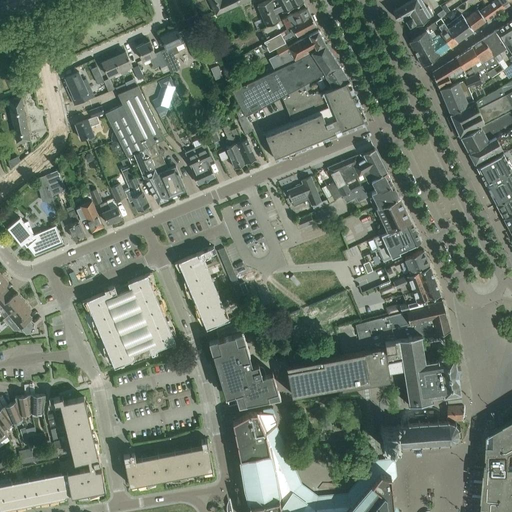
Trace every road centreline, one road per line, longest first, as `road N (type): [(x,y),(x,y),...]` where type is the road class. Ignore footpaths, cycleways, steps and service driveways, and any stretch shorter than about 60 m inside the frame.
road 1 (residential): [(145,225),(392,123)]
road 2 (residential): [(224,485),(208,388),(157,255)]
road 3 (unclassified): [(392,123),(470,291),(491,296),(501,280)]
road 4 (unclassified): [(501,280),(419,111)]
road 5 (residential): [(86,357),(121,506)]
road 6 (residential): [(48,74),(161,23),(155,0)]
road 7 (residential): [(0,190),(57,138),(48,74)]
road 8 (unclassified): [(328,0),(392,123)]
road 9 (residential): [(511,10),(405,83)]
